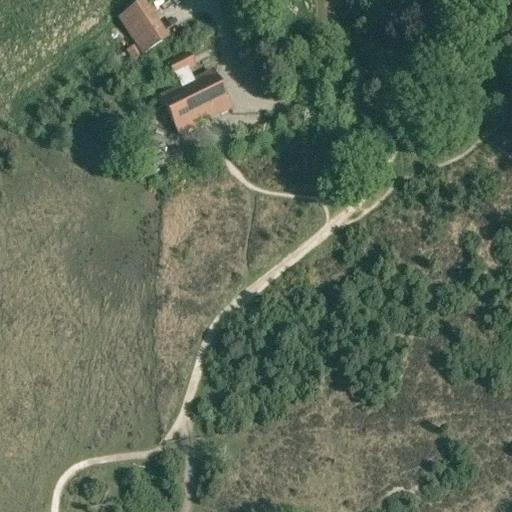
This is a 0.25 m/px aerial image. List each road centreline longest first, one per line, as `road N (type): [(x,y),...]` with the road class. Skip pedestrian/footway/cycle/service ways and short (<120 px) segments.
road 1 (track): [(213,125),(260,103),(404,120)]
road 2 (track): [(511,19),(404,120)]
